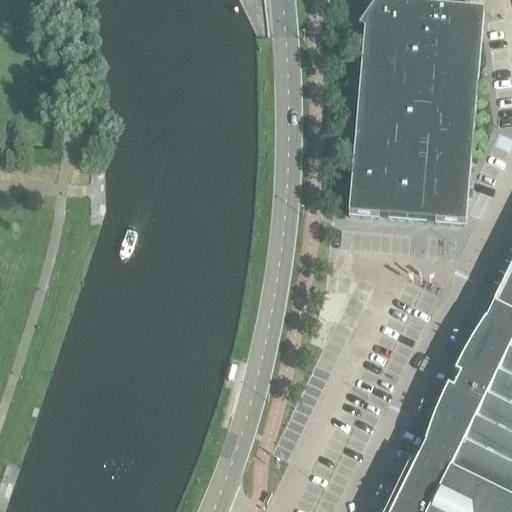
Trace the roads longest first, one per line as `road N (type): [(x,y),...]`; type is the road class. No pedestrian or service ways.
road 1 (tertiary): [(215,507),(257,378),(281,253),(288,125),(282,0)]
road 2 (unclassified): [(352,511),(511,186)]
